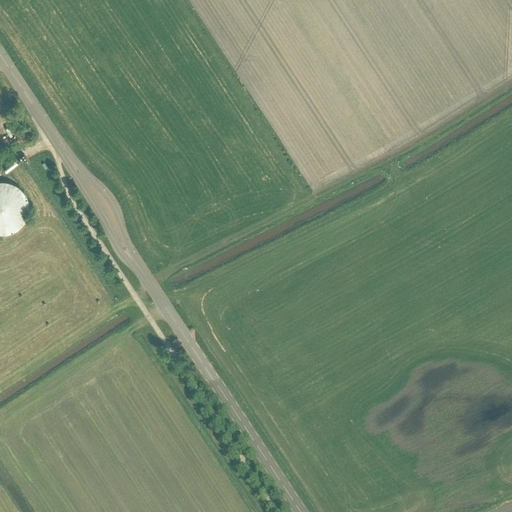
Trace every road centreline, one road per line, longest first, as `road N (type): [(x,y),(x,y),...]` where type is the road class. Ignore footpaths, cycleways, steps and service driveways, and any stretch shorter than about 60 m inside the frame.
road 1 (primary): [(300,511),(145,276)]
road 2 (primary): [(145,276),(110,197),(62,149)]
road 3 (primary): [(62,149),(114,243),(145,276)]
